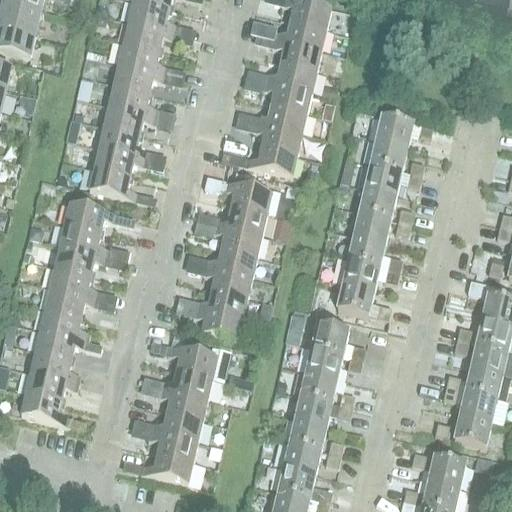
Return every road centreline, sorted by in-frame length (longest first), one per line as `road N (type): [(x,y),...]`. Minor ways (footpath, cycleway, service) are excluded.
road 1 (residential): [(93,511),(148,272),(168,252),(225,26)]
road 2 (residential): [(363,511),(387,404),(410,386),(479,132)]
